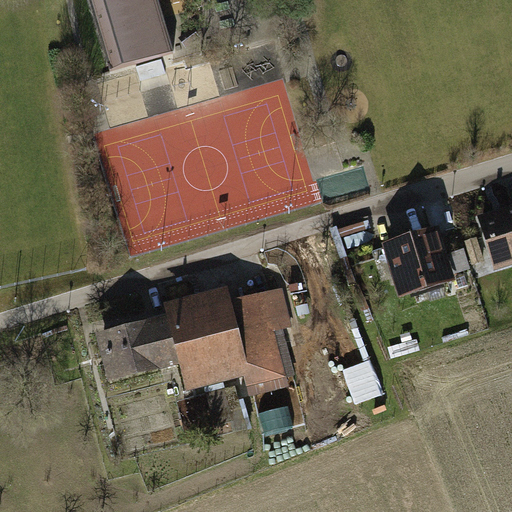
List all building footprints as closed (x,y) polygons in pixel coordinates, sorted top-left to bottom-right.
[(89,0),(110,72),(174,53),(158,0),(89,0)] [(511,206),(480,216),(496,270),(511,265),(511,206)] [(444,226),(384,243),(399,296),(459,279),(444,226)] [(167,310),(98,327),(108,367),(111,377),(182,359),(190,389),(246,375),(249,386),(289,376),(277,329),(293,325),(283,283),(232,295),(229,281),(164,297),(167,310)] [(248,426),(236,385),(208,392),(216,423),(233,418),(236,429),(248,426)]
